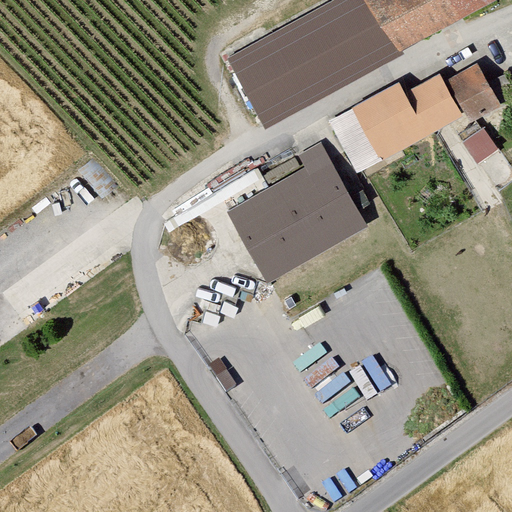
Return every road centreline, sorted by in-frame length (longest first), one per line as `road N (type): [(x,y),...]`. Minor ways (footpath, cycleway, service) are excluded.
road 1 (residential): [(511,11),(294,120)]
road 2 (unclassified): [(362,511),(511,402)]
